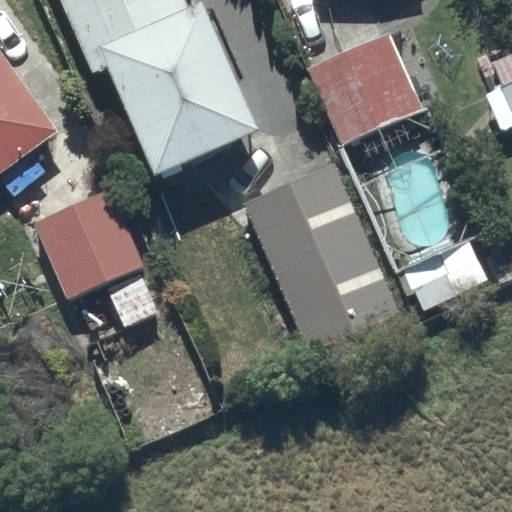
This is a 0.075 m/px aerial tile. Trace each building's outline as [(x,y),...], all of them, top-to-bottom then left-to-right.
[(187,0),(63,0),(97,79),(113,72),(159,179),(263,134),(209,8),(193,14),(187,0)] [(391,26),(308,61),(395,272),(403,268),(420,309),(491,280),(472,233),(483,229),(429,97),(422,100),(391,26)] [(0,42),(0,165),(58,123),(0,42)] [(500,126),(511,121),(511,46),(492,55),(503,79),(483,87),(500,126)] [(337,156),(244,195),(309,346),(402,306),(337,156)] [(113,190),(36,223),(68,300),(107,284),(126,328),(160,314),(145,278),(150,275),(113,190)] [(0,501),(20,494),(4,455),(0,456),(0,501)]
